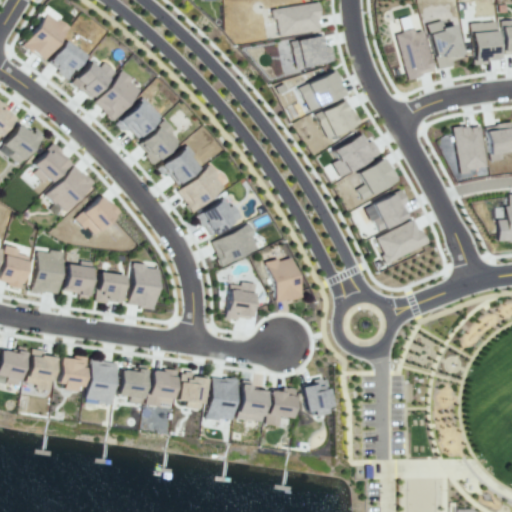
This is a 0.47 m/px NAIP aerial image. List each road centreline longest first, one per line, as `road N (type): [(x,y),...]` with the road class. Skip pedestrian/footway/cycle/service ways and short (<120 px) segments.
road 1 (tertiary): [(108,0),(187,70),(249,142),(292,204),(341,307)]
road 2 (tertiary): [(364,295),(318,204),(257,115),(144,0)]
road 3 (residential): [(191,343),(189,273),(169,231),(85,134),(0,67)]
road 4 (residential): [(347,0),(354,48),(477,278)]
road 5 (residential): [(0,313),(259,352),(281,344)]
road 6 (tertiary): [(511,272),(390,313)]
road 7 (residential): [(394,120),(449,98),(511,87)]
road 8 (tertiary): [(352,298),(336,319),(352,348),(381,345),(390,313)]
